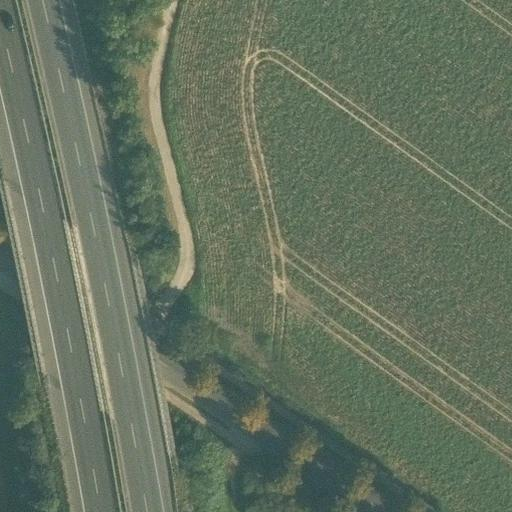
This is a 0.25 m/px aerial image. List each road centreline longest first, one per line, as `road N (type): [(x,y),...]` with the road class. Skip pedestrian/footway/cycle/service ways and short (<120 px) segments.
road 1 (motorway): [(146,511),(90,198),(43,0)]
road 2 (motorway): [(0,14),(99,511)]
road 3 (residential): [(381,511),(0,256)]
road 4 (track): [(173,0),(152,91),(190,266),(142,349)]
